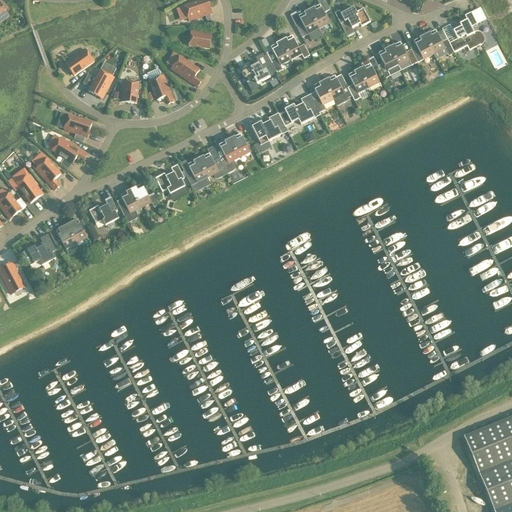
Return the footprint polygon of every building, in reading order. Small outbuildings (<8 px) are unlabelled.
[(212,14),(207,0),(203,0),(184,7),(189,22),(212,14)] [(324,14),(330,10),(328,7),(324,0),(320,0),(318,1),(320,5),(309,11),(319,30),(330,24),(324,14)] [(354,8),(341,15),(339,11),(335,14),(348,38),(355,34),(352,29),(360,25),(361,28),(371,23),(363,9),(357,13),(354,8)] [(296,27),(302,24),(308,36),(319,30),(309,11),(299,17),(296,13),(290,16),(296,27)] [(461,27),(453,31),(457,39),(449,43),(454,52),(466,46),(469,51),(480,45),(480,46),(482,45),(484,42),(484,38),(482,35),(479,32),(476,32),(474,33),(471,27),(477,24),(471,12),(465,15),(467,20),(460,24),(461,27)] [(437,33),(438,33),(436,29),(424,35),(434,54),(445,48),(449,56),(454,53),(454,52),(449,43),(447,38),(441,41),(437,33)] [(209,50),(212,34),(191,31),(189,47),(209,50)] [(413,41),(423,59),(434,54),(424,35),(413,41)] [(299,48),(292,36),(282,42),(292,61),(301,55),(304,59),(310,56),(304,45),(299,48)] [(283,71),(280,66),(292,61),(282,42),(270,48),(277,60),(271,63),(277,74),(283,71)] [(399,66),(410,60),(413,66),(418,63),(412,50),(406,53),(400,42),(389,47),(399,66)] [(384,64),(378,66),(379,68),(385,80),(390,77),(388,72),(399,66),(389,47),(378,53),(384,64)] [(65,63),(74,76),(94,62),(85,50),(65,63)] [(240,70),(248,84),(254,80),(257,85),(270,78),(266,70),(269,69),(271,68),(263,54),(255,58),(257,61),(259,64),(251,68),(250,65),(240,70)] [(201,83),(194,78),(200,71),(180,57),(171,70),(197,88),(201,83)] [(379,82),(374,71),(379,68),(378,66),(373,57),(368,59),(370,64),(359,69),(368,88),(379,82)] [(350,79),(353,85),(348,88),(352,96),(355,101),(360,98),(358,93),(368,88),(359,69),(348,75),(350,79)] [(88,92),(102,99),(114,78),(100,71),(95,79),(88,75),(83,84),(90,88),(88,92)] [(335,75),(324,81),(333,100),(337,107),(348,101),(346,99),(352,96),(348,88),(345,82),(341,75),(336,77),(335,75)] [(156,98),(157,101),(166,97),(169,105),(174,102),(163,76),(149,82),(156,98)] [(319,114),(325,111),(322,105),(333,100),(324,81),(313,87),(318,98),(313,101),(319,114)] [(121,102),(136,104),(137,101),(139,84),(123,82),(121,102)] [(284,125),(285,127),(298,120),(301,125),(314,118),(310,111),(313,109),(306,96),(301,99),(303,104),(295,108),(294,105),(284,110),(286,112),(279,115),(284,125)] [(263,125),(261,122),(252,127),(261,145),(283,135),(279,127),(284,125),(279,115),(278,113),(269,118),(270,121),(263,125)] [(64,130),(87,138),(92,123),(69,116),(64,130)] [(229,139),(239,158),(250,152),(240,134),(229,139)] [(60,138),(60,139),(52,151),(72,164),(78,155),(80,156),(80,158),(84,160),(88,155),(81,151),(60,138)] [(233,161),(239,158),(229,139),(218,145),(219,147),(214,149),(226,174),(233,171),(234,170),(235,168),(235,166),(235,164),(233,161)] [(226,174),(214,149),(212,147),(207,150),(209,154),(198,159),(208,178),(213,175),(215,178),(217,179),(226,174)] [(35,170),(55,191),(59,187),(54,181),(61,174),(47,159),(35,170)] [(187,177),(191,186),(208,178),(198,159),(187,165),(189,168),(184,171),(187,177)] [(171,168),(173,173),(166,177),(164,174),(155,179),(162,192),(167,190),(170,195),(185,187),(181,180),(187,177),(184,171),(181,172),(177,165),(171,168)] [(28,175),(16,184),(30,204),(43,194),(28,175)] [(153,193),(148,196),(142,184),(131,190),(141,209),(151,203),(154,208),(159,205),(153,193)] [(122,199),(116,202),(128,224),(135,220),(137,219),(137,217),(137,215),(135,211),(141,209),(131,190),(120,195),(122,199)] [(9,194),(0,201),(0,207),(9,220),(22,210),(9,194)] [(105,226),(119,219),(115,212),(117,210),(110,197),(105,200),(107,205),(100,209),(98,206),(89,211),(96,225),(103,221),(105,226)] [(67,225),(76,244),(87,238),(77,219),(67,225)] [(67,225),(56,231),(55,227),(48,231),(55,244),(61,241),(65,250),(76,244),(67,225)] [(85,228),(92,239),(96,237),(89,226),(85,228)] [(52,252),(56,250),(48,234),(40,238),(44,246),(36,249),(35,247),(23,253),(30,267),(40,262),(42,266),(55,259),(52,252)] [(17,272),(21,269),(18,263),(14,266),(13,264),(4,269),(3,265),(0,266),(0,273),(11,295),(25,288),(17,272)] [(511,511),(511,417),(464,437),(493,511),(511,511)]
